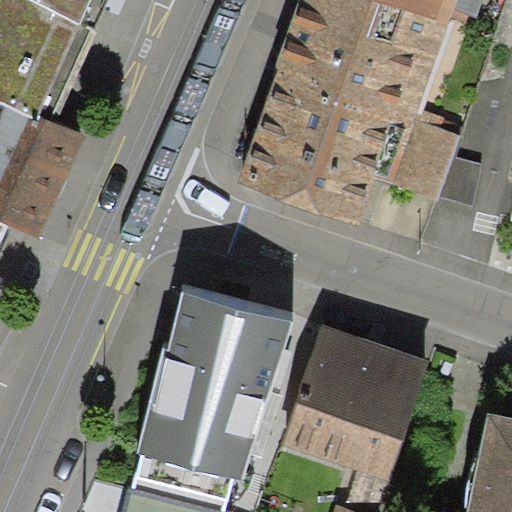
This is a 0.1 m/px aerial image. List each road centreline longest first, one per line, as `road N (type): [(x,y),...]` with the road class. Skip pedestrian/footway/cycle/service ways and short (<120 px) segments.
road 1 (residential): [(511,316),(134,187)]
road 2 (secondary): [(0,495),(134,187)]
road 3 (secondary): [(134,187),(212,0)]
